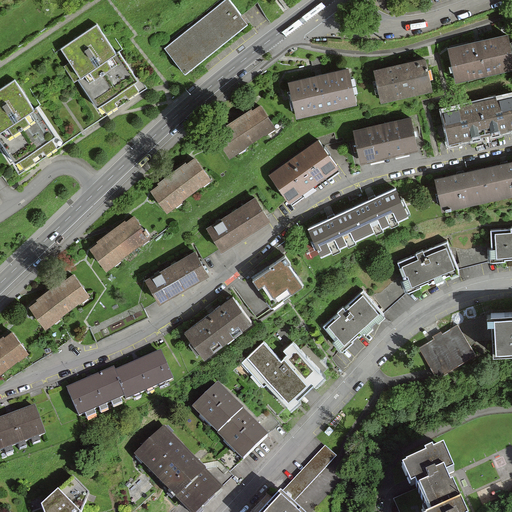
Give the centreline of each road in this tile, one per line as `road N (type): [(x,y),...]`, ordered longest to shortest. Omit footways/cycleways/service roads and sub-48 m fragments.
road 1 (residential): [(0,391),(135,337),(317,196),(396,167),(511,144)]
road 2 (residential): [(231,511),(405,328),(461,294),(511,283)]
road 3 (secondary): [(309,10),(187,105),(96,191)]
road 4 (secondary): [(96,191),(0,283)]
road 5 (residential): [(96,191),(62,167),(0,212)]
